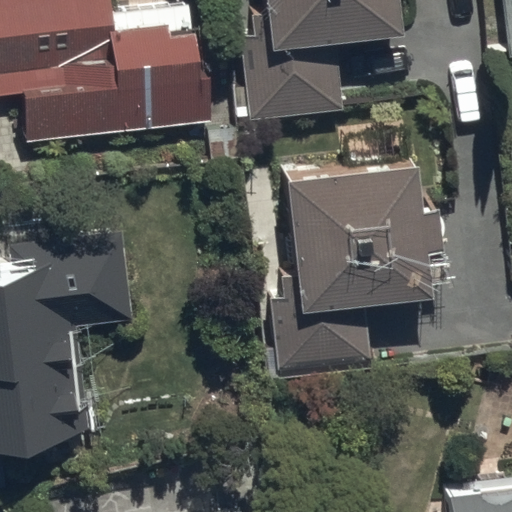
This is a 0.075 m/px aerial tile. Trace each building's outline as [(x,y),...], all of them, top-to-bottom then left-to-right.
[(0,0),(0,80),(15,79),(21,125),(204,105),(197,43),(183,44),(178,0),(0,0)] [(245,44),(251,127),(345,120),(339,37),(400,33),(398,0),(260,0),(264,43),(245,44)] [(511,0),(495,0),(501,51),(511,50),(511,0)] [(267,146),(270,169),(282,276),(259,278),(267,357),(361,347),(353,270),(412,264),(408,220),(425,218),(421,179),(404,181),(399,133),(267,146)] [(0,414),(80,404),(68,314),(122,307),(110,220),(0,234),(0,414)] [(511,511),(511,458),(435,465),(437,511),(511,511)]
